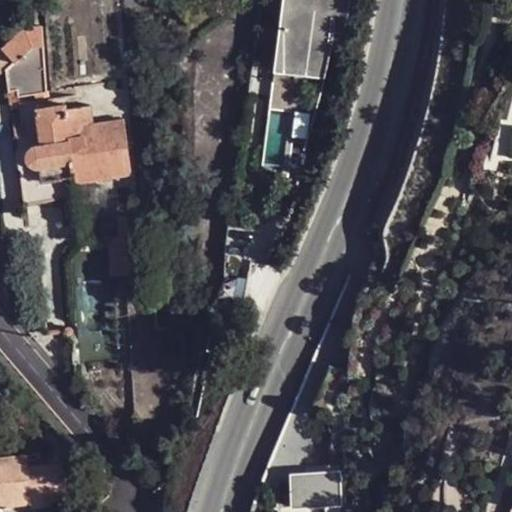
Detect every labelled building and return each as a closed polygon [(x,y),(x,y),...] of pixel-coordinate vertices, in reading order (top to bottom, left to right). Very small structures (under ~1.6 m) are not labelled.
[(333,0),(265,0),(264,14),(280,16),(305,19),(330,23),(333,0)] [(264,14),(259,51),(300,56),(305,19),(280,16),(264,14)] [(38,96),(48,95),(44,28),(27,29),(4,50),(16,63),(8,72),(9,93),(20,92),(20,99),(38,96)] [(21,106),(20,99),(20,92),(9,93),(11,110),(21,110),(21,106)] [(39,103),(38,96),(20,99),(21,106),(39,103)] [(39,103),(21,106),(21,110),(11,110),(17,148),(15,151),(14,158),(15,163),(16,165),(18,169),(21,172),(25,203),(45,201),(65,200),(78,197),(77,184),(133,175),(125,123),(95,126),(92,109),(67,112),(65,100),(49,102),(39,103)] [(120,220),(121,236),(138,235),(136,218),(120,220)] [(112,277),(128,275),(128,259),(142,258),(140,239),(138,235),(121,236),(109,238),(112,277)] [(128,259),(128,275),(144,274),(142,258),(128,259)] [(351,392),(349,374),(331,365),(314,397),(333,406),(339,394),(342,393),(351,392)] [(32,498),(68,494),(65,467),(30,470),(29,457),(0,460),(0,511),(28,511),(28,506),(25,506),(25,497),(31,496),(32,498)] [(294,508),(331,507),(330,486),(329,474),(293,474),(294,508)] [(347,507),(345,486),(330,486),(331,507),(347,507)] [(68,501),(68,494),(32,498),(31,496),(25,497),(25,506),(28,506),(32,506),(32,511),(53,508),(53,503),(68,501)]
